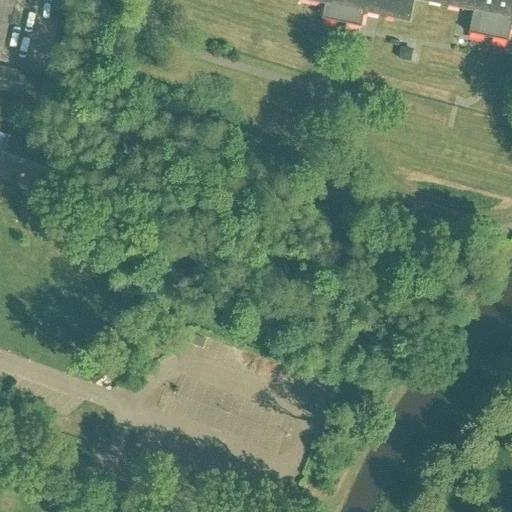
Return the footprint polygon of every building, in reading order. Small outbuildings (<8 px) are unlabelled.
[(0,0),(0,50),(2,51),(15,0),(0,0)] [(511,0),(304,0),(326,4),(323,19),(362,27),(365,12),(410,22),(414,0),(420,0),(474,11),(470,33),(509,41),(511,25),(511,0)] [(0,99),(41,109),(47,84),(0,71),(0,99)] [(10,132),(1,159),(55,179),(65,153),(10,132)] [(203,349),(207,341),(191,335),(188,343),(203,349)]
